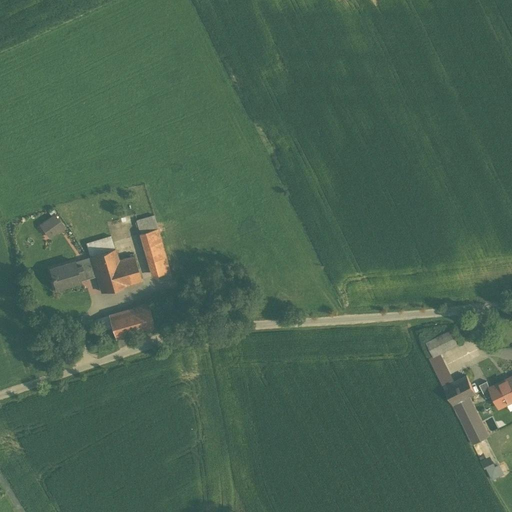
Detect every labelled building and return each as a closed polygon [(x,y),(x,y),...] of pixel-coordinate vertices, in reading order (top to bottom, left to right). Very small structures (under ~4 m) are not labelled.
[(56,214),(41,225),(49,236),(64,226),(56,214)] [(136,220),(140,233),(157,228),(154,215),(136,220)] [(140,233),(139,233),(152,276),(170,271),(157,228),(140,233)] [(118,260),(111,236),(89,242),(92,256),(97,275),(102,291),(126,284),(126,283),(142,279),(134,255),(118,260)] [(92,256),(75,261),(75,260),(50,268),(53,278),(55,277),(58,287),(81,280),(97,275),(92,256)] [(149,303),(109,314),(116,337),(155,326),(149,303)] [(451,329),(426,341),(433,355),(438,353),(458,343),(451,329)] [(438,353),(433,355),(429,357),(439,379),(448,374),(438,353)] [(479,368),(444,386),(453,404),(473,443),(485,437),(489,435),(476,409),(482,406),(478,399),(486,395),(483,389),(488,386),(487,384),(506,375),(498,359),(498,358),(479,368)] [(448,374),(439,379),(443,386),(452,381),(448,374)] [(511,375),(507,378),(506,375),(487,384),(488,386),(499,407),(511,400),(511,375)] [(486,465),(492,478),(503,473),(500,465),(494,468),(492,463),(486,465)]
